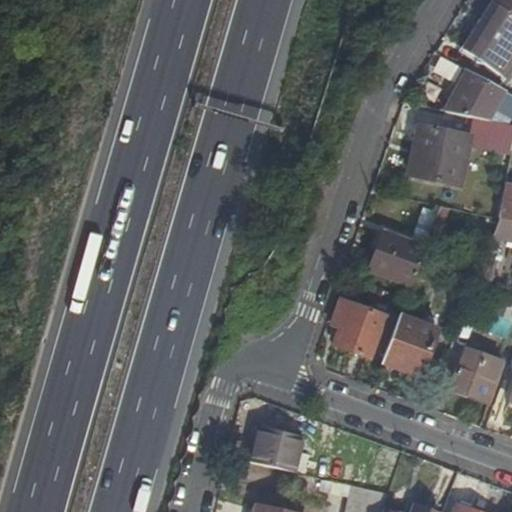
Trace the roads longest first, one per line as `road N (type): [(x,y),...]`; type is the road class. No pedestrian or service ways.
road 1 (motorway): [(111,511),(258,0)]
road 2 (motorway): [(177,0),(32,511)]
road 3 (residential): [(438,0),(380,94),(285,377)]
road 4 (residential): [(511,464),(285,377)]
road 5 (residential): [(285,377),(251,367),(231,371),(212,420),(203,511)]
